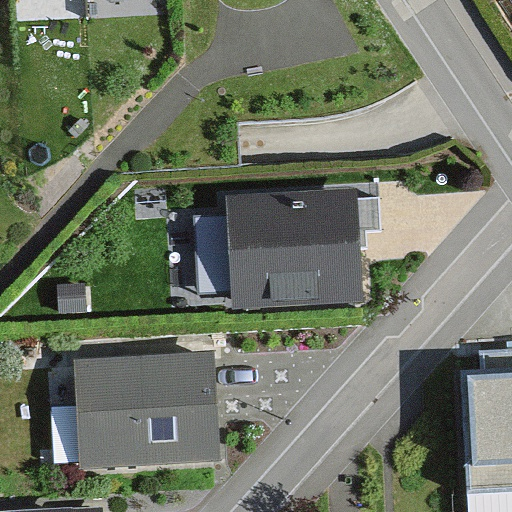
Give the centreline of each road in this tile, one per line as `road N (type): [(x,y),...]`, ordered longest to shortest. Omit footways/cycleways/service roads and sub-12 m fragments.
road 1 (residential): [(246,511),(511,215)]
road 2 (residential): [(423,0),(511,134)]
